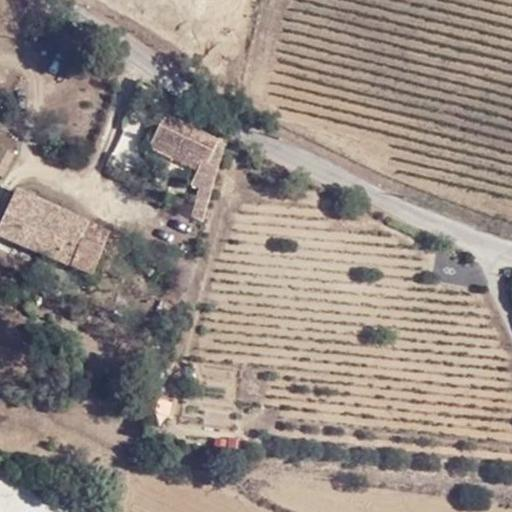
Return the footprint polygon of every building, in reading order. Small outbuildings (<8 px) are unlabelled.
[(14,130),(34,95),(27,90),(5,122),(14,130)] [(208,210),(226,149),(216,143),(217,140),(164,117),(150,149),(173,160),(178,148),(206,162),(203,173),(195,170),(191,181),(204,184),(193,203),(208,210)] [(178,148),(173,160),(195,170),(203,173),(206,162),(178,148)] [(0,175),(3,177),(13,156),(0,149),(0,175)] [(31,201),(15,194),(0,228),(0,235),(14,241),(31,201)] [(31,201),(14,241),(40,253),(57,213),(31,201)] [(205,221),(208,210),(193,203),(187,215),(205,221)] [(87,286),(107,235),(57,213),(40,253),(67,265),(63,275),(87,286)]
